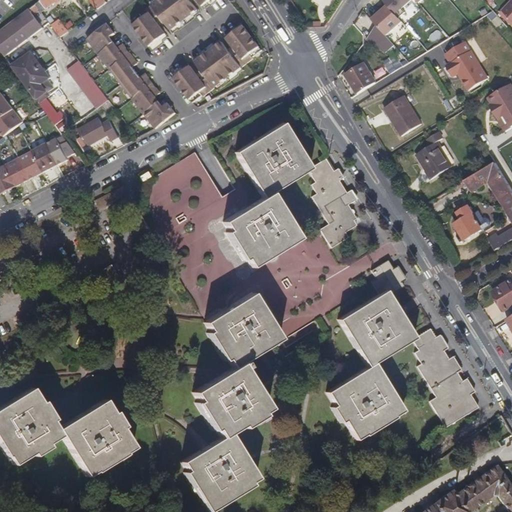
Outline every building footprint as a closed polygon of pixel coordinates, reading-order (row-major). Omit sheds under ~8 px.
[(41,0),(36,5),(41,12),(56,0),(41,0)] [(107,2),(105,0),(90,0),(97,10),(107,2)] [(150,48),(167,35),(161,27),(155,19),(159,16),(165,24),(171,31),(198,11),(192,3),(189,0),(197,0),(203,7),(212,0),(159,0),(152,6),(140,15),(141,16),(131,23),(150,48)] [(217,3),(216,2),(218,0),(212,0),(203,7),(205,10),(210,6),(211,7),(217,3)] [(380,0),(387,6),(398,19),(404,13),(401,9),(411,0),(380,0)] [(398,19),(387,6),(371,20),(377,27),(386,37),(401,23),(398,19)] [(28,11),(0,31),(0,48),(2,51),(38,24),(28,11)] [(180,31),(196,19),(195,18),(200,14),(198,11),(171,31),(173,34),(179,30),(180,31)] [(165,24),(159,16),(155,19),(161,27),(165,24)] [(68,32),(58,19),(51,25),(60,37),(68,32)] [(227,39),(243,27),(241,23),(236,28),(235,27),(229,31),(230,32),(225,36),(227,39)] [(104,61),(124,46),(123,45),(118,48),(115,51),(111,46),(107,40),(110,38),(115,34),(107,24),(87,40),(104,61)] [(215,88),(242,68),(253,59),(252,58),(261,51),(244,27),(243,27),(227,40),(233,47),(239,55),(234,58),(228,50),(223,44),(197,65),(201,71),(207,79),(202,82),(196,74),(192,68),(176,81),(193,104),(202,96),(203,97),(215,88)] [(386,37),(377,27),(366,40),(386,53),(393,46),(386,37)] [(154,52),(165,44),(163,42),(169,38),(167,35),(150,48),(154,52)] [(196,63),(222,43),(220,40),(215,44),(214,43),(198,55),(198,56),(193,60),(196,63)] [(458,74),(468,91),(488,79),(464,42),(444,55),(450,64),(449,66),(455,76),(458,74)] [(197,65),(223,44),(222,43),(196,63),(197,65)] [(156,129),(176,114),(168,104),(163,108),(160,110),(156,105),(152,100),(155,98),(160,94),(146,74),(141,78),(137,80),(134,75),(130,70),(133,68),(138,65),(124,46),(104,61),(156,129)] [(239,55),(233,47),(228,50),(234,58),(239,55)] [(22,79),(34,96),(39,103),(43,109),(49,117),(56,126),(65,118),(61,112),(58,114),(44,95),(48,92),(42,84),(50,78),(32,53),(13,67),(17,73),(21,79),(22,79)] [(402,66),(395,55),(392,57),(383,63),(390,74),(402,66)] [(109,100),(88,73),(79,62),(67,70),(97,109),(109,100)] [(174,79),(191,67),(189,64),(183,68),(181,66),(171,74),(174,79)] [(376,83),(366,66),(348,78),(358,94),(376,83)] [(176,81),(192,68),(191,67),(174,79),(176,81)] [(382,67),(375,73),(379,78),(387,72),(382,67)] [(223,88),(239,76),(239,75),(244,71),(242,68),(215,88),(217,92),(223,87),(223,88)] [(207,79),(201,71),(196,74),(202,82),(207,79)] [(21,79),(17,73),(12,77),(16,83),(21,79)] [(504,132),(511,127),(511,93),(508,86),(487,99),(491,105),(489,106),(504,132)] [(421,123),(404,95),(385,107),(402,135),(421,123)] [(0,121),(15,110),(6,97),(0,101),(0,121)] [(21,127),(25,123),(15,110),(0,121),(0,131),(5,138),(9,136),(21,127)] [(118,136),(109,120),(101,125),(98,118),(76,131),(86,147),(107,134),(110,140),(118,136)] [(306,172),(309,169),(282,125),(233,154),(261,199),(270,194),(306,172)] [(416,156),(432,181),(452,168),(437,144),(442,140),(439,135),(428,141),(431,147),(416,156)] [(70,159),(77,155),(67,141),(62,144),(59,140),(48,145),(59,167),(71,161),(70,159)] [(59,167),(48,145),(34,153),(45,174),(59,167)] [(45,174),(34,153),(21,160),(32,181),(45,174)] [(32,181),(21,160),(7,167),(18,188),(32,181)] [(309,169),(306,172),(314,185),(310,187),(315,197),(311,199),(327,226),(319,231),(329,249),(347,238),(343,233),(341,229),(352,222),(355,220),(347,206),(355,201),(349,191),(344,194),(338,182),(342,180),(336,171),(331,173),(324,161),(309,169)] [(511,191),(495,164),(465,183),(472,194),(490,183),(511,218),(511,230),(499,238),(497,235),(488,240),(492,246),(481,253),(484,258),(496,251),(511,241),(511,191)] [(18,188),(7,167),(0,170),(0,189),(3,195),(3,196),(18,188)] [(123,198),(123,190),(122,188),(94,203),(97,209),(101,214),(123,198)] [(270,194),(261,199),(222,223),(227,232),(225,234),(242,262),(245,261),(250,269),(299,239),(270,194)] [(464,241),(465,242),(483,231),(491,226),(491,222),(489,219),(486,219),(485,220),(480,212),(475,215),(471,207),(463,212),(467,218),(455,226),(460,235),(457,237),(461,243),(464,241)] [(343,233),(355,226),(352,222),(341,229),(343,233)] [(386,293),(388,297),(402,288),(400,284),(404,282),(396,268),(392,271),(387,263),(370,272),(375,282),(370,284),(378,297),(386,293)] [(118,278),(111,267),(101,273),(107,285),(118,278)] [(511,307),(511,282),(494,293),(506,311),(511,307)] [(411,342),(414,339),(388,297),(386,293),(378,297),(337,322),(366,369),(374,365),(411,342)] [(230,371),(241,363),(279,342),(251,295),(203,324),(208,334),(206,335),(222,362),(225,361),(230,371)] [(414,339),(411,342),(417,352),(413,354),(420,366),(416,368),(435,399),(429,403),(444,428),(477,409),(470,396),(473,393),(466,381),(461,383),(456,374),(460,371),(452,357),(447,360),(442,352),(447,350),(439,336),(434,339),(429,330),(414,339)] [(241,363),(230,371),(191,394),(196,402),(194,404),(211,431),(213,430),(218,439),(226,433),(238,426),(240,429),(261,417),(259,414),(266,410),(241,369),(243,368),(241,363)] [(374,365),(366,369),(326,394),(334,408),(330,410),(340,425),(344,423),(355,442),(364,437),(365,439),(395,420),(394,418),(403,413),(374,365)] [(0,407),(0,449),(5,457),(8,456),(13,465),(32,453),(34,456),(50,447),(48,444),(61,436),(86,477),(94,472),(95,474),(125,456),(124,454),(133,448),(121,429),(123,428),(114,412),(111,414),(104,401),(57,430),(32,389),(0,407)] [(226,433),(218,439),(179,462),(184,471),(182,472),(206,511),(249,486),(248,483),(254,479),(226,433)] [(469,511),(492,497),(499,497),(508,511),(511,511),(511,486),(497,465),(455,495),(452,490),(422,511),(469,511)]
